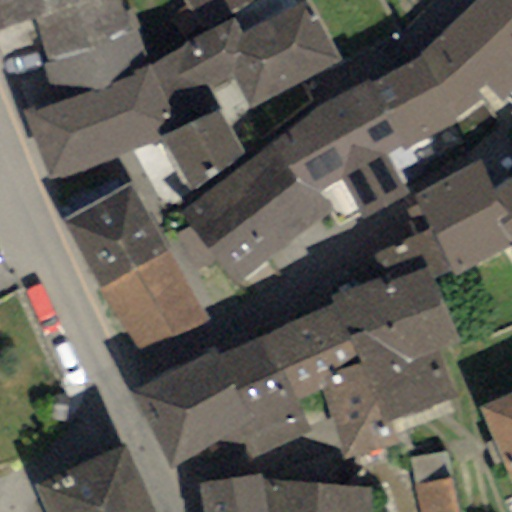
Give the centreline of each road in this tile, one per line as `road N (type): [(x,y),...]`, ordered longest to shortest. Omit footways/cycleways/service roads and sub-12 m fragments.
road 1 (residential): [(402,217),(226,346),(113,400)]
road 2 (residential): [(113,400),(0,159)]
road 3 (residential): [(130,435),(13,489),(6,511)]
